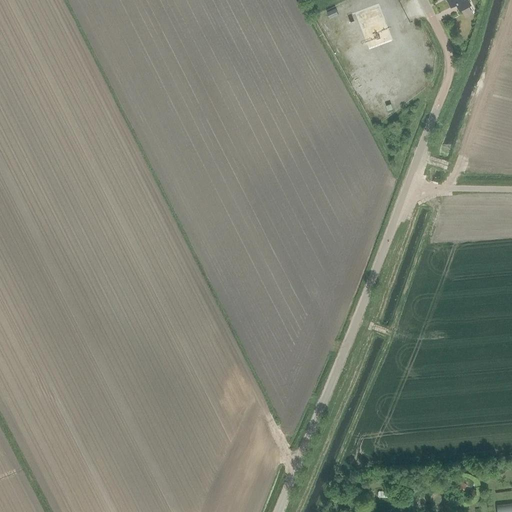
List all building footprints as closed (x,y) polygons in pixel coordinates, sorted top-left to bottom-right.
[(467,0),(466,0),(464,1),(463,0),(446,0),(451,8),(456,6),(459,12),(471,6),(467,0)] [(335,9),(327,13),(329,19),(338,15),(335,9)] [(378,31),(372,33),(375,42),(382,39),(378,31)] [(455,479),(450,487),(462,494),(467,485),(455,479)] [(418,486),(410,492),(413,495),(420,489),(418,486)]
